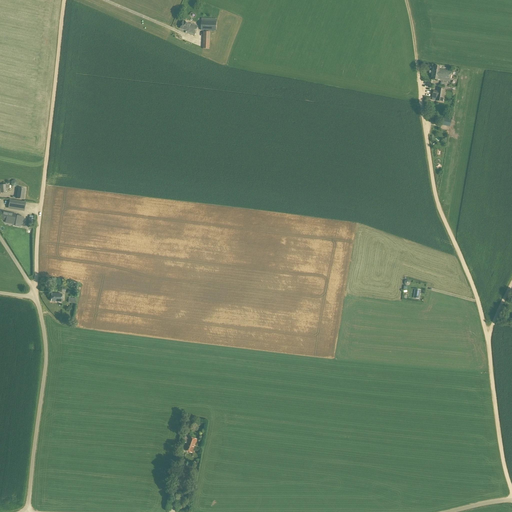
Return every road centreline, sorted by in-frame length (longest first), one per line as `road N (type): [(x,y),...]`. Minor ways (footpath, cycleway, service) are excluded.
road 1 (track): [(511,489),(477,303),(435,188),(405,0)]
road 2 (unclassified): [(34,293),(62,0)]
road 3 (unclassified): [(36,299),(45,368),(27,511)]
